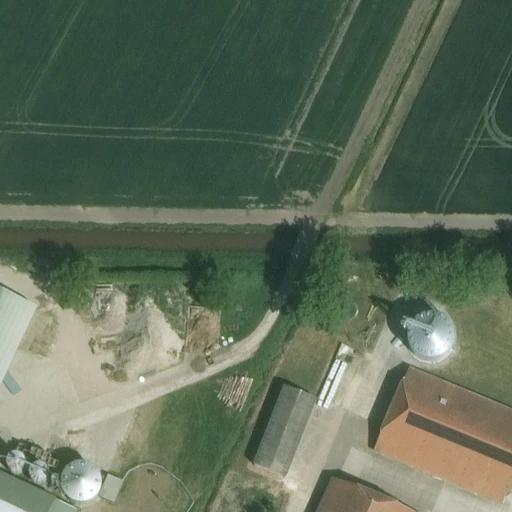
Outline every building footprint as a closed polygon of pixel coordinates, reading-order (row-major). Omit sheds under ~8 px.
[(157,288),(151,337),(184,341),(190,292),(157,288)] [(0,294),(0,392),(37,312),(0,294)] [(397,302),(386,328),(410,338),(421,312),(397,302)] [(443,318),(434,317),(425,320),(417,326),(412,334),(412,344),(415,353),(421,360),(429,364),(439,365),(448,361),(455,355),(459,346),(459,337),(456,328),(449,321),(443,318)] [(511,412),(410,369),(376,451),(500,504),(503,496),(511,490),(511,412)] [(284,389),(253,467),(286,480),(317,402),(284,389)] [(61,483),(61,485),(61,488),(62,491),(63,493),(64,496),(66,498),(68,501),(71,503),(73,504),(76,505),(79,506),(83,506),(85,506),(88,505),(91,504),(93,503),(95,501),(97,499),(99,497),(100,495),(101,492),(102,489),(102,485),(102,482),(101,479),(100,476),(99,474),(97,471),(95,469),(93,468),(90,467),(88,466),(85,465),(82,465),(79,465),(76,466),(73,467),(70,468),(68,470),(66,472),(64,475),(63,478),(62,480),(61,483)] [(403,511),(331,480),(317,511),(403,511)]
